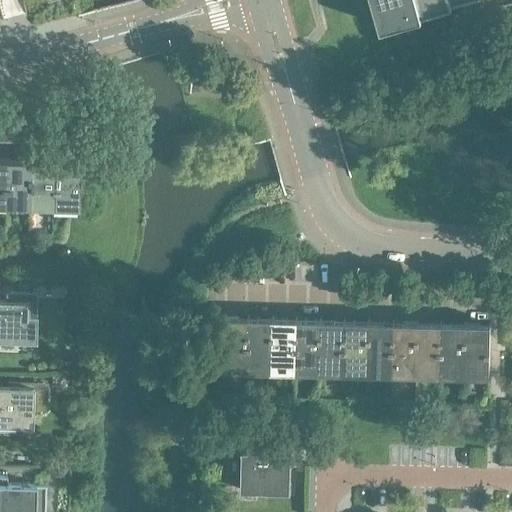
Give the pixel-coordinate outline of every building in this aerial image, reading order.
[(466,0),(372,0),(380,26),(466,0)] [(28,202),(29,180),(29,160),(5,159),(4,202),(28,202)] [(77,204),(79,160),(67,160),(37,159),(37,160),(29,160),(29,180),(28,202),(53,203),(53,204),(65,204),(77,204)] [(9,300),(0,299),(0,339),(36,340),(37,292),(9,291),(9,300)] [(247,368),(249,316),(248,316),(248,317),(226,316),(226,315),(224,315),(222,367),(247,368)] [(271,368),(273,316),(272,316),(272,318),(249,317),(250,316),(249,316),(247,368),(271,368)] [(295,369),(297,317),(296,317),(296,318),(274,318),(274,316),(273,316),(271,368),(295,369)] [(319,370),(321,318),(320,318),(320,319),(298,318),(298,317),(297,317),(295,369),(319,370)] [(343,370),(345,318),(344,318),(344,320),(322,319),(322,318),(321,318),(319,370),(343,370)] [(368,371),(369,319),(368,319),(368,320),(346,320),(346,318),(345,318),(343,370),(368,371)] [(392,372),(394,320),(393,320),(393,321),(370,320),(370,319),(369,319),(368,371),(392,372)] [(416,372),(418,320),(417,320),(417,322),(394,321),(394,320),(392,372),(416,372)] [(440,373),(442,321),(441,321),(441,322),(418,322),(418,320),(416,372),(440,373)] [(464,374),(466,322),(465,322),(465,323),(442,322),(442,321),(440,373),(464,374)] [(466,322),(464,374),(489,374),(491,322),(489,322),(489,323),(466,323),(466,322)] [(33,385),(8,385),(8,384),(7,388),(2,388),(2,387),(1,386),(0,384),(0,424),(32,425),(33,385)] [(284,436),(284,435),(197,432),(197,450),(229,451),(229,450),(241,451),(242,451),(241,488),(240,488),(240,489),(291,491),(291,489),(290,489),(291,463),(290,463),(291,453),(292,453),(292,451),(283,451),(284,436)] [(7,476),(0,475),(0,511),(44,511),(45,484),(6,483),(7,476)]
